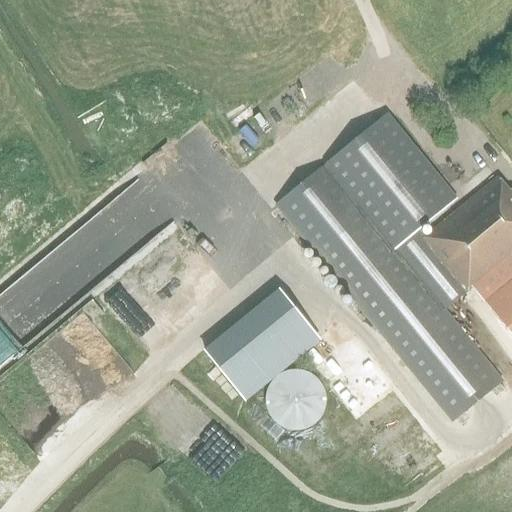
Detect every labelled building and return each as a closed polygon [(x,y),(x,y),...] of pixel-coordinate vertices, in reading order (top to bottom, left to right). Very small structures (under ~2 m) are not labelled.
[(456,200),(387,115),(276,205),(393,349),(452,421),(501,380),(444,310),(467,290),(466,290),(473,284),(511,331),(511,189),(510,187),(508,189),(497,176),(426,236),(420,229),(456,200)] [(175,334),(217,303),(198,278),(156,309),(175,334)] [(280,280),(206,341),(244,387),(318,327),(280,280)] [(351,344),(337,357),(374,395),(388,382),(351,344)] [(264,396),(264,402),(265,408),(267,412),(270,418),(274,423),(279,427),(284,430),(289,431),(295,431),(300,431),(305,430),(310,428),(314,425),(317,422),(320,418),(322,414),(324,409),(325,404),(325,399),(324,393),(321,386),(318,381),(313,376),(308,373),(302,371),(295,370),(287,371),(282,373),(276,376),(272,380),(269,385),(266,390),(264,396)] [(325,422),(333,432),(347,420),(340,410),(325,422)] [(372,453),(399,490),(446,456),(417,416),(395,433),(381,414),(347,439),(362,460),(372,453)]
